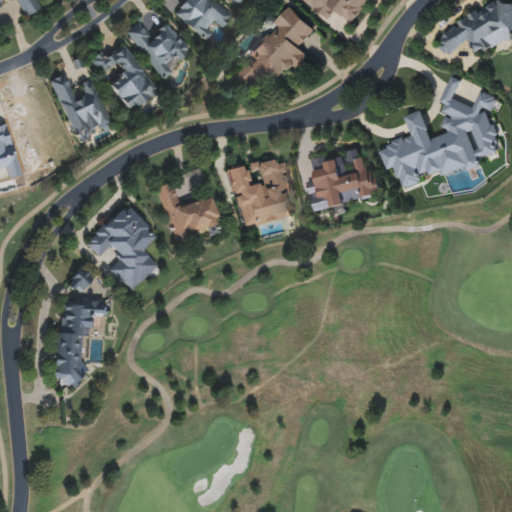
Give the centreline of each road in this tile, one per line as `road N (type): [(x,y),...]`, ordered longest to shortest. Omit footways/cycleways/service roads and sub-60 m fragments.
road 1 (residential): [(424,0),(373,68),(306,116),(150,149),(100,175),(45,220),(16,269),(7,340),(15,511)]
road 2 (residential): [(306,116),(334,117),(379,91),(400,29)]
road 3 (residential): [(0,69),(125,0)]
